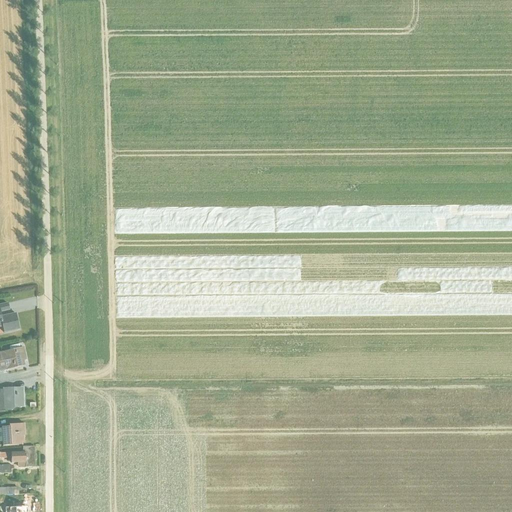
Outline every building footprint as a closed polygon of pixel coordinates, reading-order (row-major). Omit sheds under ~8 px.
[(8,303),(0,304),(0,327),(2,327),(4,333),(19,330),(15,314),(2,317),(1,313),(10,311),(8,303)] [(10,350),(3,352),(7,370),(24,366),(23,358),(25,358),(23,348),(20,348),(19,345),(9,347),(10,350)] [(0,411),(13,411),(13,407),(23,407),(23,389),(0,389),(0,411)] [(1,428),(0,428),(0,444),(24,443),(24,436),(25,436),(24,424),(9,425),(9,427),(1,428)] [(0,473),(11,473),(11,465),(0,465),(0,458),(8,459),(8,463),(11,463),(11,464),(18,463),(18,468),(26,468),(26,467),(35,467),(35,461),(37,460),(37,456),(35,455),(34,447),(23,447),(23,453),(11,453),(0,453),(0,473)] [(14,495),(0,495),(0,504),(9,504),(9,502),(14,502),(14,495)]
